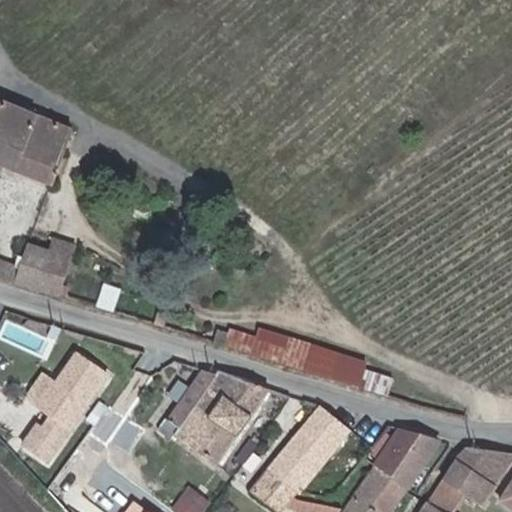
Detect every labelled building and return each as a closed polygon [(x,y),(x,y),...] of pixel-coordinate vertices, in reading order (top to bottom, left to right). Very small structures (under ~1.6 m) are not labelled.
[(39,110),(17,101),(0,94),(0,136),(9,139),(9,143),(13,145),(8,161),(7,161),(45,176),(66,121),(39,110)] [(19,95),(17,101),(39,110),(42,103),(19,95)] [(9,139),(0,136),(0,158),(7,161),(8,161),(13,145),(9,143),(9,139)] [(73,229),(50,221),(41,245),(20,238),(13,256),(0,251),(0,271),(11,276),(58,290),(61,282),(57,279),(73,229)] [(362,356),(255,323),(251,333),(225,326),(223,330),(212,326),(208,337),(354,381),(362,356)] [(102,369),(71,347),(50,376),(46,373),(29,398),(64,422),(102,369)] [(262,383),(213,364),(210,368),(187,397),(191,400),(169,429),(205,459),(208,455),(262,383)] [(210,368),(199,365),(158,419),(169,429),(191,400),(187,397),(210,368)] [(46,373),(37,367),(20,391),(29,398),(46,373)] [(338,422),(313,401),(259,463),(286,487),(338,422)] [(368,460),(400,483),(432,436),(392,423),(368,460)] [(511,458),(511,459),(465,452),(458,462),(497,486),(511,467),(511,458)] [(331,511),(379,511),(400,483),(368,460),(342,497),(331,511)] [(430,507),(437,511),(479,511),(497,486),(458,462),(428,506),(430,507)] [(191,482),(171,505),(178,511),(202,511),(212,501),(191,482)] [(265,511),(271,506),(250,489),(230,511),(265,511)] [(511,490),(503,504),(511,510),(511,490)] [(305,511),(328,511),(333,504),(281,493),(278,498),(305,511)] [(147,511),(134,503),(128,511),(147,511)]
